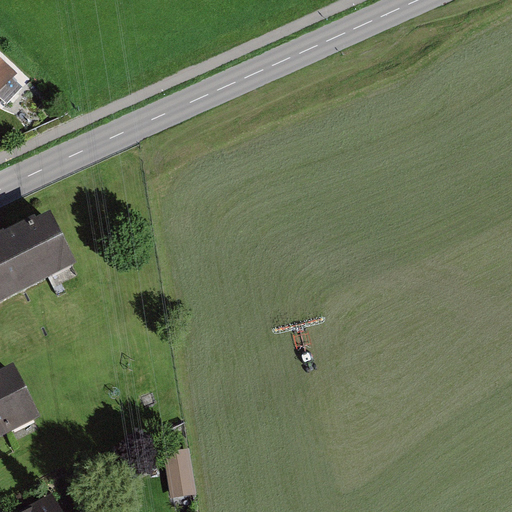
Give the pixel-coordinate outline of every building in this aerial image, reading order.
[(0,98),(18,79),(0,62),(0,98)] [(0,236),(0,304),(77,265),(51,214),(35,222),(33,220),(0,236)] [(0,379),(0,445),(41,425),(14,373),(0,379)] [(172,497),(198,496),(196,448),(170,449),(172,497)] [(59,511),(52,499),(29,511),(59,511)]
